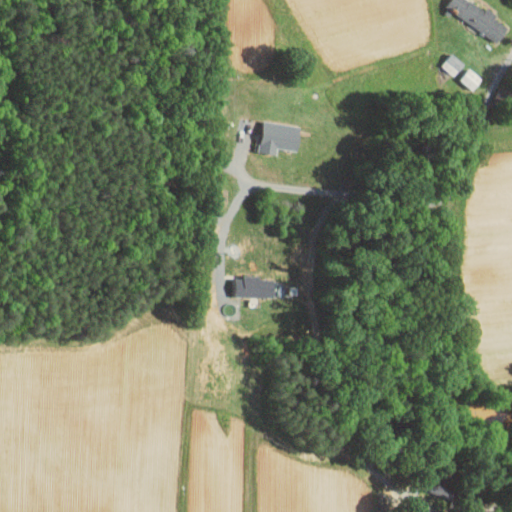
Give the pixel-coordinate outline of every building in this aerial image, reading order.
[(510,23),(468,0),(451,0),(446,9),(500,40),(510,23)] [(441,66),(455,76),(465,63),(451,52),(441,66)] [(472,90),(482,79),(469,68),(460,80),(472,90)] [(494,101),(511,108),(511,105),(511,92),(500,88),(494,101)] [(300,126),(263,120),(260,145),(296,151),(300,126)] [(235,277),(235,297),(272,298),(273,278),(235,277)]
